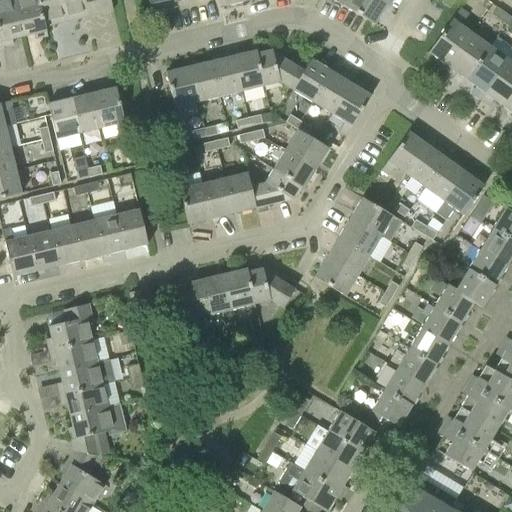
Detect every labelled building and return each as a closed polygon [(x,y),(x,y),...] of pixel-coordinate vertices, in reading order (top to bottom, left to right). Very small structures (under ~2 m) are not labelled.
[(13,40),(24,37),(14,0),(3,0),(0,1),(0,37),(3,48),(14,45),(13,40)] [(48,37),(46,28),(37,0),(14,0),(24,37),(35,35),(36,40),(48,37)] [(55,20),(66,17),(61,0),(37,0),(46,28),(56,25),(55,20)] [(61,0),(66,17),(77,15),(78,20),(114,12),(111,0),(61,0)] [(217,0),(220,8),(242,3),(241,0),(217,0)] [(374,25),(386,6),(376,0),(333,0),(374,25)] [(455,1),(453,0),(443,0),(441,4),(445,7),(450,9),(455,1)] [(497,8),(492,15),(506,25),(511,18),(497,8)] [(436,69),(442,74),(471,34),(461,26),(470,16),(460,9),(428,53),(441,62),(436,69)] [(511,18),(511,19),(507,26),(502,33),(509,39),(511,35),(511,18)] [(453,71),(465,80),(490,47),(471,34),(442,74),(448,78),(453,71)] [(323,46),(319,53),(335,63),(340,56),(323,46)] [(473,96),(479,100),(508,60),(490,47),(465,80),(478,89),(473,96)] [(280,83),(291,91),(304,71),(272,52),(272,51),(256,54),(264,87),(280,83)] [(242,92),(264,87),(256,54),(255,52),(233,57),(242,92)] [(219,98),(242,92),(233,57),(210,62),(219,98)] [(291,91),(311,103),(330,72),(310,60),(304,71),(291,91)] [(490,98),(503,107),(511,93),(511,63),(508,60),(479,100),(485,105),(490,98)] [(197,103),(219,98),(210,62),(188,68),(197,103)] [(174,109),(197,103),(188,68),(165,73),(174,109)] [(311,103),(331,115),(350,84),(330,72),(311,103)] [(338,132),(345,137),(370,96),(350,84),(331,115),(344,123),(338,132)] [(119,137),(127,135),(115,88),(93,94),(102,129),(116,125),(119,137)] [(511,120),(510,123),(511,123),(511,93),(503,107),(511,113),(511,120)] [(79,134),(102,129),(93,94),(70,99),(79,134)] [(56,140),(79,134),(70,99),(48,105),(56,140)] [(0,127),(5,126),(2,112),(13,110),(11,101),(0,103),(0,127)] [(249,126),(261,124),(259,116),(247,119),(249,126)] [(285,123),(297,130),(301,123),(289,116),(285,123)] [(237,129),(249,126),(247,119),(235,122),(237,129)] [(306,136),(310,129),(301,123),(297,130),(306,136)] [(0,151),(11,149),(5,126),(0,127),(0,151)] [(205,137),(217,134),(215,127),(203,130),(205,137)] [(41,142),(49,140),(47,128),(39,130),(41,142)] [(193,140),(205,137),(203,130),(191,132),(193,140)] [(297,130),(284,150),(316,170),(328,149),(306,136),(297,130)] [(252,141),(264,138),(262,131),(250,133),(252,141)] [(240,144),(252,141),(250,133),(238,136),(240,144)] [(394,168),(406,176),(427,146),(408,133),(380,171),(388,177),(394,168)] [(217,150),(229,147),(227,139),(215,142),(217,150)] [(44,153),(52,151),(49,140),(41,142),(44,153)] [(205,153),(217,150),(215,142),(203,145),(205,153)] [(406,176),(425,189),(446,159),(427,146),(406,176)] [(0,175),(16,171),(11,149),(0,151),(0,175)] [(271,171),(301,188),(304,190),(316,170),(284,150),(271,171)] [(425,189),(444,203),(465,173),(446,159),(425,189)] [(89,177),(101,174),(99,167),(87,170),(89,177)] [(77,180),(89,177),(87,170),(75,172),(77,180)] [(0,198),(21,194),(16,171),(0,175),(0,198)] [(250,187),(255,209),(292,200),(293,200),(301,188),(271,171),(263,183),(250,187)] [(52,186),(60,184),(57,173),(49,175),(52,186)] [(255,209),(250,187),(246,173),(224,179),(233,214),(255,209)] [(444,203),(462,216),(484,186),(465,173),(444,203)] [(120,185),(132,182),(130,175),(118,178),(120,185)] [(187,226),(210,220),(201,184),(187,188),(184,177),(176,179),(187,226)] [(210,220),(233,214),(224,179),(201,184),(210,220)] [(87,193),(99,190),(97,183),(85,185),(87,193)] [(75,196),(87,193),(85,185),(73,188),(75,196)] [(486,220),(494,196),(483,192),(475,216),(486,220)] [(42,204),(54,201),(52,193),(41,196),(42,204)] [(31,207),(42,204),(41,196),(29,199),(31,207)] [(381,237),(392,217),(361,198),(349,218),(381,237)] [(404,218),(408,211),(399,204),(394,211),(404,218)] [(492,229),(511,241),(511,213),(504,209),(492,229)] [(116,215),(125,251),(147,245),(138,210),(116,215)] [(102,256),(125,251),(116,215),(93,221),(102,256)] [(369,257),(381,237),(349,218),(337,238),(369,257)] [(80,261),(102,256),(93,221),(71,226),(80,261)] [(410,228),(421,234),(425,227),(415,221),(410,228)] [(57,267),(80,261),(71,226),(49,232),(57,267)] [(421,234),(431,240),(436,233),(425,227),(421,234)] [(13,277),(35,272),(26,237),(12,240),(10,229),(2,231),(13,277)] [(479,250),(506,266),(511,256),(511,241),(492,229),(479,250)] [(35,272),(57,267),(49,232),(26,237),(35,272)] [(326,258),(357,277),(369,257),(337,238),(326,258)] [(408,253),(415,257),(421,247),(414,244),(408,253)] [(466,271),(493,287),(506,266),(479,250),(466,271)] [(402,264),(408,268),(415,257),(408,253),(402,264)] [(345,297),(357,277),(326,258),(314,278),(345,297)] [(231,311),(255,305),(247,273),(247,270),(223,276),(231,311)] [(247,273),(255,305),(270,302),(283,309),(294,290),(262,271),(261,270),(247,273)] [(446,287),(473,303),(481,308),(493,287),(466,271),(455,290),(447,285),(446,287)] [(209,316),(231,311),(223,276),(201,281),(209,316)] [(186,321),(209,316),(201,281),(178,286),(186,321)] [(385,293),(392,296),(397,287),(391,283),(385,293)] [(433,308),(460,324),(473,303),(446,287),(433,308)] [(130,294),(133,304),(141,302),(140,292),(130,294)] [(378,303),(385,307),(392,296),(385,293),(378,303)] [(49,351),(92,340),(87,319),(91,318),(88,305),(63,311),(66,323),(48,327),(51,339),(46,340),(49,351)] [(421,329),(448,345),(460,324),(433,308),(421,329)] [(408,349),(435,366),(448,345),(421,329),(408,349)] [(121,346),(133,343),(130,332),(118,334),(121,346)] [(500,347),(511,354),(511,338),(510,341),(505,338),(500,347)] [(59,372),(97,363),(92,340),(49,351),(51,363),(57,361),(59,372)] [(242,352),(254,349),(252,342),(240,345),(242,352)] [(230,355),(242,352),(240,345),(228,348),(230,355)] [(511,354),(500,347),(495,356),(500,359),(492,371),(509,381),(511,383),(511,354)] [(396,370),(423,386),(435,366),(408,349),(396,370)] [(197,363),(209,360),(207,353),(195,356),(197,363)] [(103,385),(112,383),(107,360),(97,363),(59,372),(62,383),(57,384),(59,396),(103,385)] [(129,379),(141,377),(138,365),(126,367),(129,379)] [(466,384),(511,412),(511,383),(509,381),(492,371),(484,366),(476,379),(471,376),(466,384)] [(383,391),(410,407),(423,386),(396,370),(383,391)] [(131,390),(143,387),(141,377),(129,379),(131,390)] [(511,426),(511,412),(466,384),(461,393),(466,396),(459,408),(496,430),(502,420),(511,426)] [(70,417),(108,408),(103,385),(59,396),(62,407),(67,406),(70,417)] [(398,428),(400,423),(410,407),(383,391),(371,411),(398,428)] [(294,411),(301,415),(308,402),(302,397),(294,411)] [(73,452),(100,457),(95,435),(113,430),(108,408),(70,417),(72,428),(67,429),(73,452)] [(441,425),(498,460),(504,450),(489,441),(496,430),(459,408),(452,420),(447,417),(441,425)] [(285,425),(292,429),(301,415),(294,411),(285,425)] [(362,453),(374,433),(339,412),(327,432),(362,453)] [(492,470),(498,460),(441,425),(436,434),(441,437),(433,450),(469,472),(476,461),(492,470)] [(350,473),(362,453),(327,432),(315,451),(350,473)] [(266,446),(272,450),(280,438),(273,434),(266,446)] [(256,462),(263,465),(272,450),(266,446),(256,462)] [(303,471),(338,492),(350,473),(315,451),(303,471)] [(59,485),(92,506),(105,486),(89,476),(100,457),(73,452),(60,473),(65,476),(59,485)] [(325,511),(326,511),(338,492),(303,471),(291,491),(325,511)] [(448,511),(456,500),(418,477),(396,511),(448,511)] [(57,511),(88,511),(92,506),(59,485),(53,495),(49,492),(42,503),(57,511)] [(261,511),(297,511),(300,508),(273,492),(261,511)] [(476,511),(456,500),(448,511),(476,511)] [(57,511),(42,503),(37,511),(36,511),(57,511)]
